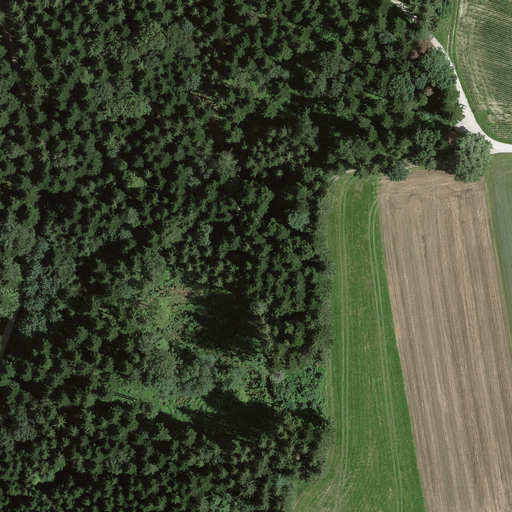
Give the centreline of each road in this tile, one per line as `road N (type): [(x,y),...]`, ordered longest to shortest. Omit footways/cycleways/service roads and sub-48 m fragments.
road 1 (track): [(499,147),(440,163),(343,169),(322,183),(332,436),(316,479)]
road 2 (track): [(0,352),(34,231),(35,171),(0,5)]
road 3 (track): [(397,0),(419,18),(476,130),(499,147)]
